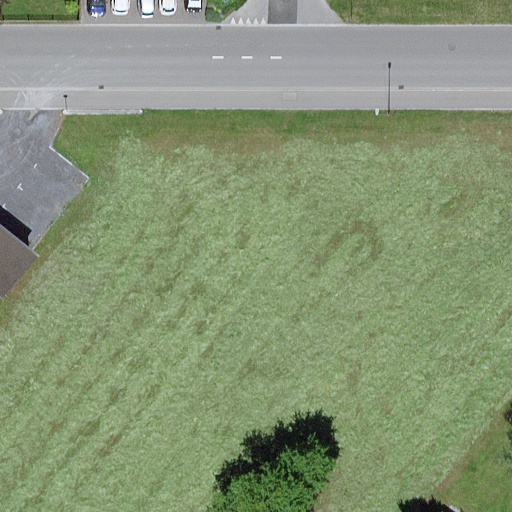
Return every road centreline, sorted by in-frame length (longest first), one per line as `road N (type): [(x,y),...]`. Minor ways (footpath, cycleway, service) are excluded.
road 1 (tertiary): [(0,59),(285,58)]
road 2 (tertiary): [(285,58),(511,62)]
